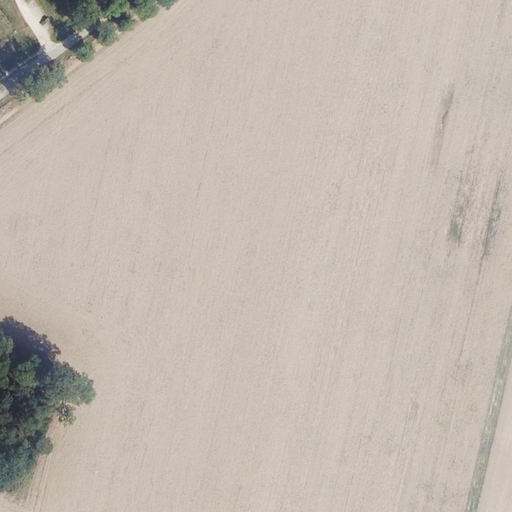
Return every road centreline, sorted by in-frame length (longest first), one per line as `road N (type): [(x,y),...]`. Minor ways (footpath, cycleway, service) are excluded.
road 1 (track): [(470,511),(511,330)]
road 2 (unclassified): [(0,94),(127,0)]
